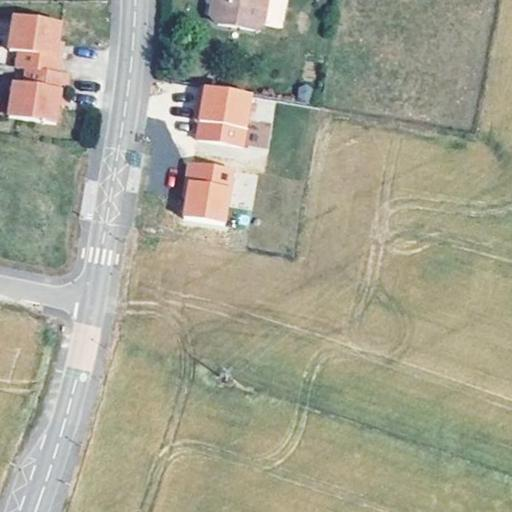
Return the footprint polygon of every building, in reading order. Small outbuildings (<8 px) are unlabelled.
[(230,0),(227,19),(228,26),(266,34),(277,18),(279,0),(230,0)] [(60,23),(14,15),(8,49),(18,50),(16,66),(26,68),(57,73),(60,56),(55,55),(57,42),(60,23)] [(57,73),(26,68),(23,84),(13,82),(10,100),(8,115),(54,123),(57,105),(59,91),(64,92),(67,75),(57,73)] [(260,100),(210,90),(207,107),(211,108),(208,125),(205,143),(250,151),(260,100)] [(0,113),(8,115),(10,100),(0,98),(0,113)] [(240,175),(196,166),(192,186),(196,187),(193,201),(189,221),(230,229),(240,175)]
